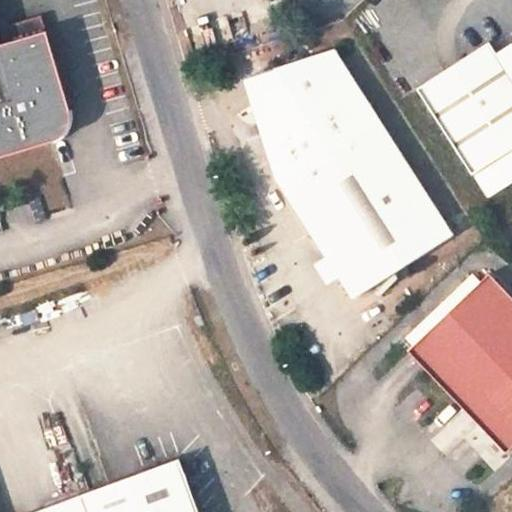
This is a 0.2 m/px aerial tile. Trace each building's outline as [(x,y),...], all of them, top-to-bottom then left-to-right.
[(0,159),(55,142),(63,136),(68,128),(71,119),(71,112),(42,17),(0,29),(4,46),(0,46),(0,159)] [(487,42),(415,89),(472,175),(511,148),(511,43),(510,43),(495,53),(487,42)] [(454,235),(335,47),(266,78),(275,105),(258,116),(281,188),(353,299),(454,235)] [(266,78),(248,85),(258,116),(275,105),(266,78)] [(427,333),(443,350),(423,370),(503,454),(511,445),(511,298),(490,275),(427,333)] [(443,350),(427,333),(407,352),(423,370),(443,350)] [(70,481),(81,477),(61,429),(50,433),(70,481)] [(195,511),(177,460),(37,511),(195,511)]
